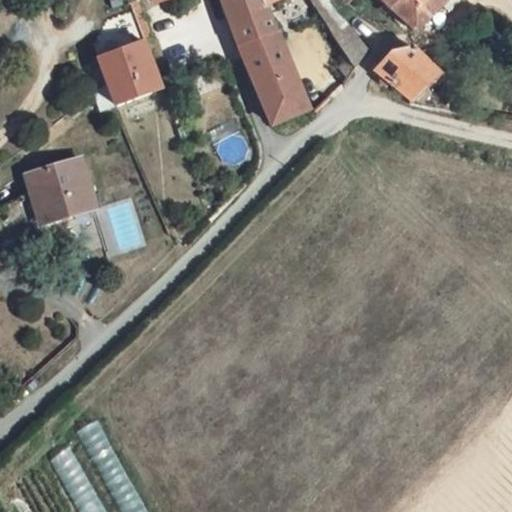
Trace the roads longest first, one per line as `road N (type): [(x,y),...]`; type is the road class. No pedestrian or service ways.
road 1 (track): [(349,94),(511,135)]
road 2 (track): [(42,0),(43,96),(0,135)]
